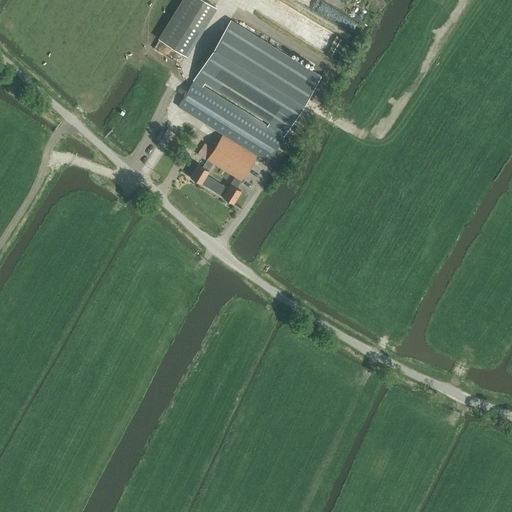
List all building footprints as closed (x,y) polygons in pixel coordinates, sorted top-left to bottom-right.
[(211,0),(182,0),(160,37),(188,54),(219,4),(211,0)] [(259,0),(257,4),(332,45),(341,28),(289,0),(259,0)] [(231,19),(177,107),(197,119),(223,135),(223,136),(210,157),(216,161),(217,162),(236,174),(242,178),(257,154),(268,161),(321,74),(231,19)] [(286,44),(291,34),(281,28),(275,38),(286,44)] [(296,39),(291,46),(323,68),(328,61),(296,39)] [(202,142),(198,148),(208,154),(212,147),(202,142)] [(216,161),(210,157),(205,165),(201,163),(192,176),(202,182),(208,173),(216,161)] [(208,173),(202,182),(223,194),(222,195),(232,201),(240,188),(237,186),(242,178),(236,174),(228,186),(208,173)]
